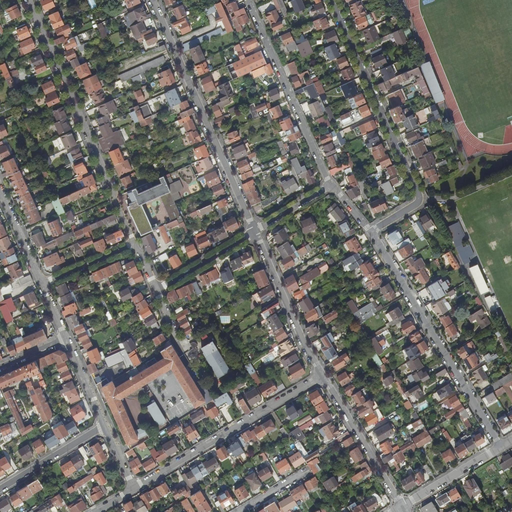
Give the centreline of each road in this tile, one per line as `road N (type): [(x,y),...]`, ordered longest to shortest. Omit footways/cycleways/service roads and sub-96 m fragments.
road 1 (residential): [(371,232),(419,199),(332,0)]
road 2 (residential): [(28,0),(133,244)]
road 3 (residential): [(501,447),(371,232)]
road 4 (residential): [(153,0),(254,230)]
road 5 (residential): [(132,488),(322,374)]
road 6 (residential): [(248,0),(330,185)]
road 7 (residential): [(254,230),(322,374)]
road 8 (residential): [(322,374),(403,505)]
road 9 (residential): [(103,426),(0,489)]
